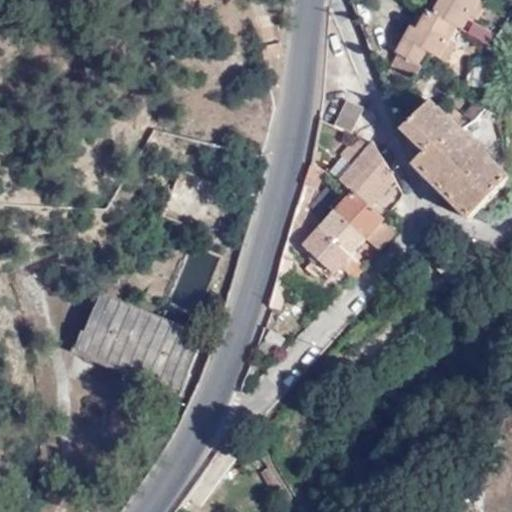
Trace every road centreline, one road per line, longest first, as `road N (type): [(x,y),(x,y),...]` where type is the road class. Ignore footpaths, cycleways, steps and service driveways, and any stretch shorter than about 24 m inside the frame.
road 1 (residential): [(209,411),(237,412),(258,402),(391,253),(408,218),(405,171),(333,0)]
road 2 (primary): [(311,0),(288,156),(252,295),(209,411)]
